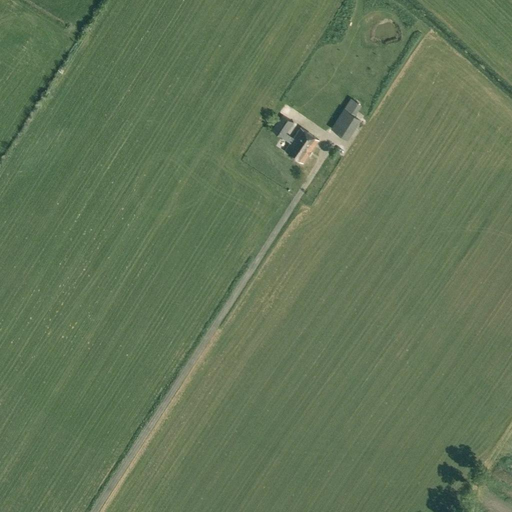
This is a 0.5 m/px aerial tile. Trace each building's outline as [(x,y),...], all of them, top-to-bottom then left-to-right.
[(407,20),(393,40),(400,45),(413,25),(407,20)] [(375,80),(379,72),(371,68),(367,75),(375,80)] [(348,104),(357,110),(376,82),(366,75),(348,104)] [(349,135),(362,113),(345,104),(333,126),(349,135)] [(285,150),(303,163),(319,140),(301,127),(294,138),(286,133),(294,122),(283,115),(273,130),(290,142),(285,150)]
